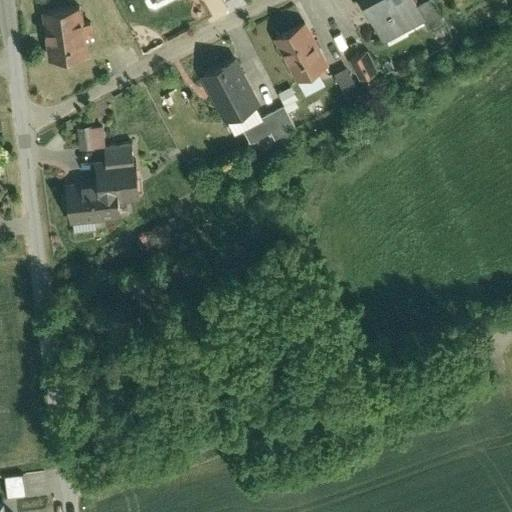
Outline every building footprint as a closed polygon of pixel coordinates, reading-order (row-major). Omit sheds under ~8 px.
[(421,0),(369,0),(391,41),(432,20),(425,5),(421,0)] [(441,0),(434,0),(425,5),(432,20),(438,30),(453,22),(441,0)] [(88,10),(49,15),(54,61),(93,56),(91,41),(102,40),(100,25),(90,26),(88,10)] [(313,23),(280,40),(304,85),(337,67),(313,23)] [(375,51),(356,61),(368,83),(387,73),(375,51)] [(268,105),(244,60),(209,78),(233,124),(268,105)] [(202,69),(193,73),(215,117),(223,113),(202,69)] [(355,91),(344,69),(333,74),(344,97),(355,91)] [(291,107),(249,130),(262,154),(273,148),(304,131),(291,107)] [(109,130),(92,132),(94,153),(111,151),(111,149),(109,130)] [(81,181),(82,185),(75,186),(79,227),(126,222),(125,217),(132,216),(131,205),(146,203),(142,159),(139,159),(137,146),(111,149),(111,151),(112,162),(103,163),(105,183),(100,183),(99,179),(81,181)] [(11,496),(0,497),(0,511),(23,511),(22,505),(13,506),(11,496)]
